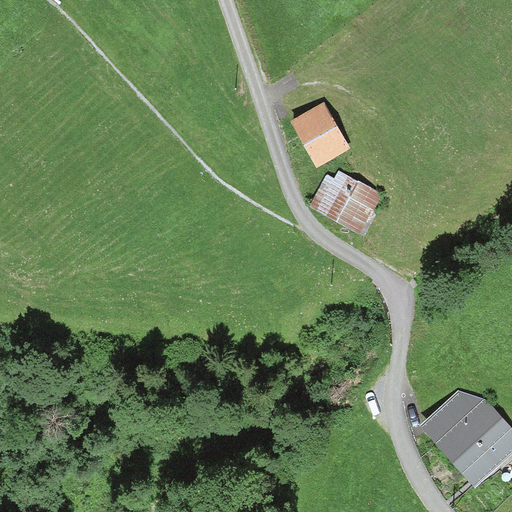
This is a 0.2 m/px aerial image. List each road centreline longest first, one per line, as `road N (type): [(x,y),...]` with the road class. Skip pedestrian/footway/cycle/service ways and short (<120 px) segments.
road 1 (track): [(294,219),(380,294),(390,324),(378,435),(440,511)]
road 2 (track): [(220,0),(294,219)]
